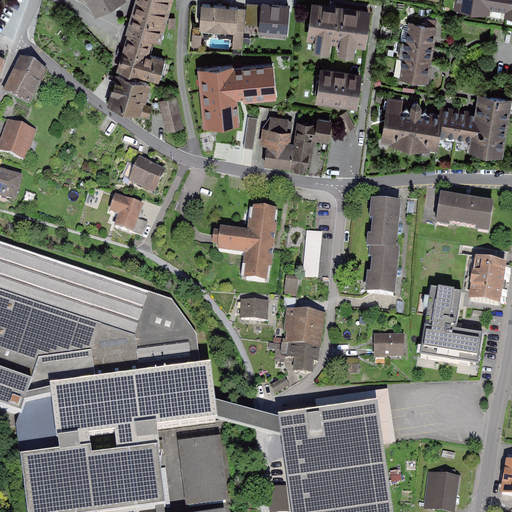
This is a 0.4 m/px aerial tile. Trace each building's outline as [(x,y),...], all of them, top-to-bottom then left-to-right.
[(91,0),(88,2),(95,15),(105,10),(104,8),(118,0),(91,0)] [(138,0),(120,69),(157,79),(163,59),(153,56),(168,0),(138,0)] [(511,0),(457,0),(456,7),(488,12),(488,7),(507,9),(506,14),(511,15),(511,0)] [(247,8),(203,4),(201,26),(245,30),(247,8)] [(288,38),(290,6),(261,4),(259,37),(288,38)] [(368,12),(315,5),(309,41),(363,49),(368,12)] [(433,45),(437,21),(425,19),(424,25),(409,23),(408,30),(403,29),(402,40),(407,41),(433,45)] [(196,31),(194,44),(201,45),(203,32),(196,31)] [(430,63),(433,45),(407,41),(404,59),(430,63)] [(427,81),(430,63),(404,59),(398,58),(397,70),(401,70),(400,77),(427,81)] [(47,73),(22,60),(5,93),(30,106),(47,73)] [(272,65),(206,72),(211,124),(239,121),(237,99),(275,95),(272,65)] [(359,75),(321,70),(317,102),(354,107),(359,75)] [(119,75),(109,105),(149,117),(151,108),(142,104),(148,84),(119,75)] [(501,154),(510,100),(480,95),(477,114),(473,143),(472,150),(501,154)] [(182,126),(175,98),(161,101),(168,129),(182,126)] [(437,137),(441,115),(420,111),(421,106),(418,101),(413,105),(411,113),(400,111),(402,100),(390,99),(384,141),(435,150),(437,137)] [(442,108),(441,115),(437,137),(455,140),(460,111),(442,108)] [(346,131),(356,127),(349,111),(339,116),(346,131)] [(477,114),(460,111),(455,140),(473,143),(477,114)] [(272,118),(266,163),(292,167),(307,169),(308,159),(294,157),(295,147),(289,146),(292,122),(272,118)] [(294,157),(308,159),(309,151),(312,151),(313,138),(317,138),(317,136),(328,138),(330,122),(318,120),(318,126),(299,123),(295,147),(294,157)] [(34,131),(11,122),(1,151),(24,160),(34,131)] [(164,172),(140,161),(131,181),(155,192),(164,172)] [(128,163),(125,177),(131,178),(135,164),(128,163)] [(20,178),(0,172),(0,201),(6,204),(8,197),(14,199),(20,178)] [(116,226),(142,236),(148,224),(137,220),(142,207),(117,198),(111,212),(120,215),(116,226)] [(493,207),(442,199),(438,221),(489,229),(493,207)] [(395,250),(400,206),(375,204),(370,249),(373,249),(398,252),(398,250),(395,250)] [(268,281),(277,214),(254,211),(251,234),(220,230),(217,252),(248,256),(245,278),(268,281)] [(308,232),(304,276),(318,278),(323,234),(308,232)] [(172,301),(0,243),(0,409),(21,417),(18,426),(5,427),(9,462),(20,461),(26,511),(165,511),(156,430),(217,423),(214,402),(210,372),(202,372),(197,336),(172,301)] [(398,252),(373,250),(369,294),(394,296),(398,252)] [(501,308),(508,266),(478,261),(470,303),(501,308)] [(298,282),(288,280),(285,295),(295,297),(298,282)] [(461,295),(432,291),(420,359),(479,369),(484,339),(454,334),(461,295)] [(284,298),(283,310),(296,311),(297,299),(284,298)] [(268,303),(243,301),(243,320),(267,321),(268,303)] [(320,348),(324,316),(308,314),(308,318),(292,316),(290,329),(287,329),(285,344),(320,348)] [(405,337),(376,338),(376,358),(405,358),(405,337)] [(318,362),(320,348),(285,344),(283,344),(283,346),(270,344),(270,349),(276,350),(276,362),(284,362),(284,358),(296,360),(295,372),(311,374),(313,361),(318,362)] [(273,385),(277,393),(289,386),(285,379),(273,385)] [(214,402),(217,423),(281,441),(279,422),(214,402)] [(278,420),(279,422),(281,441),(291,511),(392,511),(378,406),(278,420)] [(216,438),(180,442),(188,506),(224,501),(216,438)] [(511,466),(508,466),(502,498),(511,499),(511,466)] [(450,511),(455,476),(430,473),(426,508),(450,511)] [(287,511),(285,487),(269,489),(271,511),(287,511)]
